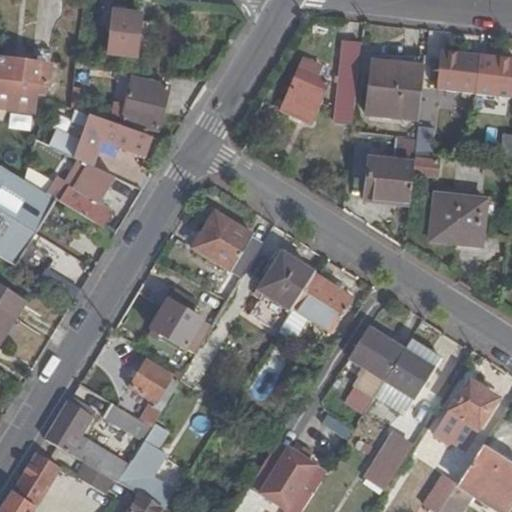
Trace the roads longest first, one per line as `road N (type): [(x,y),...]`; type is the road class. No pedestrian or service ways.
road 1 (tertiary): [(0,460),(197,143)]
road 2 (residential): [(197,143),(511,343)]
road 3 (tertiary): [(197,143),(285,0)]
